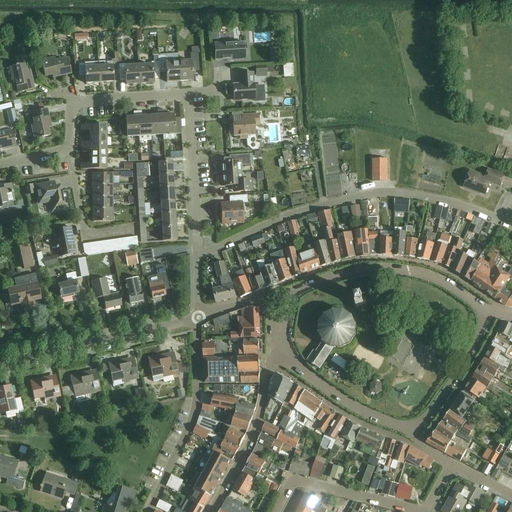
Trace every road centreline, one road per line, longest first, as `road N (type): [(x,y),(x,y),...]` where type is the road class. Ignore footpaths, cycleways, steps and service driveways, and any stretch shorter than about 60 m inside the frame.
road 1 (residential): [(511,226),(455,204),(372,194),(276,220),(196,256)]
road 2 (residential): [(196,256),(186,99),(94,97)]
road 3 (residential): [(486,314),(434,275),(407,269),(347,272),(282,294)]
road 4 (residential): [(148,511),(195,400),(197,318)]
road 5 (residential): [(0,364),(197,318)]
road 6 (residential): [(210,511),(251,438),(269,369),(282,355)]
road 7 (residential): [(276,511),(298,482),(416,511)]
road 8 (residential): [(415,433),(355,406),(282,355)]
road 9 (residential): [(415,433),(477,342),(486,314)]
road 10 (residential): [(136,230),(85,234),(68,149)]
